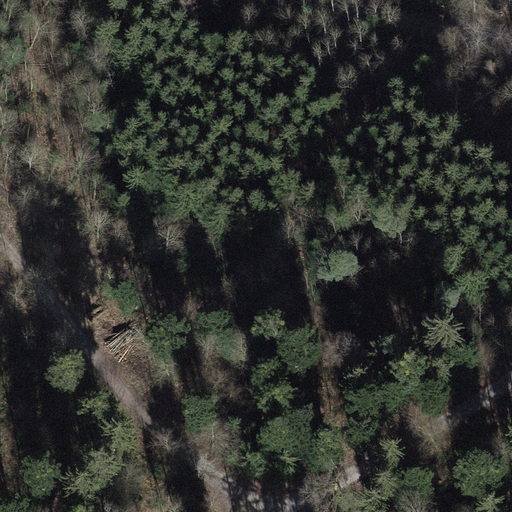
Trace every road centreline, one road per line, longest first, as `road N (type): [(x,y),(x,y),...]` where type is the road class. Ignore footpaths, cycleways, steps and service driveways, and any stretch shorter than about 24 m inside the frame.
road 1 (track): [(260,511),(147,412),(0,240)]
road 2 (track): [(511,380),(279,511)]
road 3 (track): [(330,0),(456,31),(511,35)]
